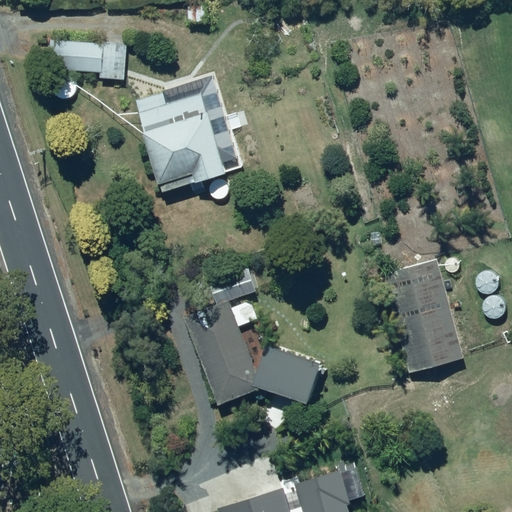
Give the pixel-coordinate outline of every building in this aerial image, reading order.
[(207,5),(190,6),(191,17),(208,17),(207,5)] [(49,42),(48,69),(101,71),(101,70),(125,70),(126,42),(101,41),(101,43),(49,42)] [(197,82),(134,100),(143,131),(141,132),(157,184),(192,174),(195,181),(223,173),(197,82)] [(435,260),(381,275),(408,373),(463,358),(435,260)] [(224,304),(179,322),(214,408),(259,390),(305,404),(318,362),(264,346),(254,378),(224,304)] [(355,458),(297,478),(309,511),(357,511),(351,494),(365,489),(355,458)] [(295,511),(286,482),(221,503),(223,511),(295,511)]
